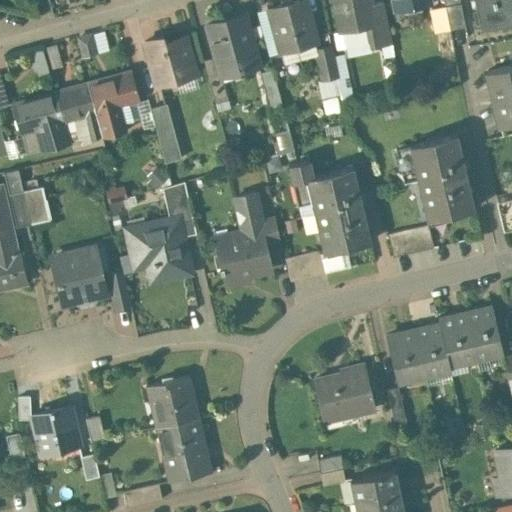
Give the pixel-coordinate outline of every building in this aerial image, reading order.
[(304,0),(290,0),(267,6),(280,52),(316,42),(304,0)] [(370,0),(334,0),(340,30),(341,30),(375,24),(371,4),(370,0)] [(394,0),(396,7),(394,7),(394,9),(432,2),(431,0),(429,0),(394,0)] [(460,0),(443,0),(444,5),(449,28),(449,29),(465,26),(460,0)] [(511,0),(474,0),(481,31),(511,24),(511,0)] [(375,24),(341,30),(346,52),(391,43),(383,1),(371,4),(375,24)] [(444,5),(432,7),(437,30),(449,28),(444,5)] [(245,12),(206,23),(215,56),(219,70),(239,65),(240,69),(259,64),(252,39),(249,27),(245,12)] [(263,36),(260,23),(249,27),(252,39),(263,36)] [(106,29),(79,35),(84,55),(111,49),(106,29)] [(164,35),(145,40),(157,84),(176,79),(196,73),(185,35),(165,41),(164,35)] [(53,66),(63,64),(59,43),(49,45),(53,66)] [(39,72),(52,69),(46,46),(33,50),(39,72)] [(330,46),(317,49),(324,80),(337,78),(330,46)] [(215,56),(204,59),(216,103),(228,99),(221,74),(220,74),(219,70),(215,56)] [(511,63),(487,70),(500,123),(511,119),(511,63)] [(284,111),(273,69),(260,72),(271,114),(284,111)] [(128,70),(87,81),(96,112),(114,106),(137,100),(128,70)] [(0,73),(0,105),(12,102),(11,102),(8,103),(0,73)] [(87,81),(54,91),(62,120),(64,120),(75,117),(85,114),(96,112),(87,81)] [(54,91),(54,90),(11,102),(12,102),(20,133),(21,132),(26,152),(69,142),(69,140),(64,120),(62,120),(54,91)] [(181,157),(167,102),(150,107),(165,162),(181,157)] [(114,106),(96,112),(102,134),(136,125),(132,110),(116,115),(114,106)] [(102,134),(96,112),(85,114),(91,137),(102,134)] [(75,117),(64,120),(69,140),(80,137),(75,117)] [(457,134),(397,149),(403,172),(415,169),(428,220),(475,208),(457,134)] [(136,153),(109,159),(113,175),(133,170),(140,168),(136,153)] [(370,159),(359,161),(364,184),(375,181),(370,159)] [(307,160),(289,164),(293,181),(311,177),(307,160)] [(311,177),(293,181),(298,204),(313,201),(325,252),(371,241),(354,167),(311,177)] [(23,190),(18,168),(4,171),(17,225),(30,222),(23,190)] [(133,170),(115,174),(117,184),(135,180),(133,170)] [(184,180),(162,186),(169,218),(176,217),(180,236),(183,235),(196,232),(184,180)] [(1,184),(0,183),(0,225),(11,223),(1,184)] [(44,185),(23,190),(30,222),(51,218),(44,185)] [(256,191),(234,196),(237,208),(246,213),(240,222),(241,230),(242,230),(256,227),(255,221),(261,220),(259,212),(261,212),(256,191)] [(511,203),(498,207),(503,229),(511,227),(511,203)] [(261,220),(255,221),(256,227),(260,244),(266,242),(281,239),(275,216),(261,220)] [(169,218),(126,228),(135,266),(153,262),(154,264),(156,263),(156,266),(155,269),(156,276),(159,278),(166,276),(168,273),(173,272),(174,274),(190,271),(183,235),(180,236),(176,217),(169,218)] [(0,225),(0,285),(26,280),(19,250),(17,250),(11,223),(0,225)] [(428,223),(388,232),(393,255),(434,246),(428,223)] [(242,236),(218,242),(214,226),(212,227),(221,265),(220,265),(221,271),(222,270),(225,283),(250,277),(249,273),(272,268),(266,242),(260,244),(256,227),(242,230),(241,230),(242,236)] [(96,246),(51,257),(61,301),(77,298),(78,300),(82,303),(92,300),(95,296),(94,294),(107,290),(101,268),(102,268),(96,246)] [(323,247),(288,255),(293,277),(328,269),(323,247)] [(123,270),(108,273),(116,309),(131,305),(123,270)] [(491,305),(465,311),(476,358),(502,352),(491,305)] [(133,306),(114,312),(120,336),(140,331),(133,306)] [(465,311),(438,317),(439,321),(449,364),(476,358),(465,311)] [(439,321),(413,328),(423,371),(424,375),(450,369),(449,364),(439,321)] [(413,328),(386,334),(396,376),(423,371),(413,328)] [(364,361),(340,367),(341,372),(313,378),(322,414),(323,418),(375,407),(364,361)] [(192,375),(147,385),(156,425),(201,414),(192,375)] [(405,417),(398,387),(387,389),(394,420),(405,417)] [(32,393),(19,394),(19,416),(32,416),(32,393)] [(72,404),(34,412),(43,452),(81,443),(72,404)] [(101,412),(86,415),(92,440),(106,437),(101,412)] [(201,414),(156,425),(169,478),(214,468),(201,414)] [(19,430),(6,434),(11,457),(25,454),(19,430)] [(511,445),(494,449),(500,477),(503,477),(506,491),(511,490),(511,445)] [(95,453),(83,455),(88,477),(100,475),(95,453)] [(341,453),(317,458),(320,472),(342,467),(344,467),(341,453)] [(342,467),(320,472),(322,482),(344,478),(342,467)] [(394,469),(349,478),(354,502),(399,492),(394,469)] [(106,495),(117,493),(114,471),(103,472),(106,495)] [(160,480),(125,488),(129,504),(164,496),(160,480)] [(403,511),(399,492),(354,502),(356,511),(403,511)] [(511,511),(511,502),(497,506),(497,511),(511,511)]
